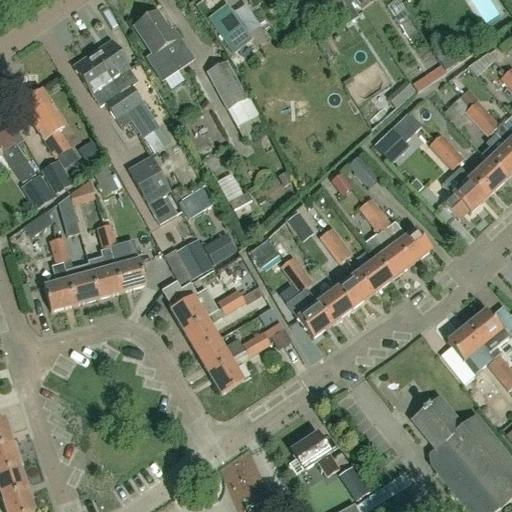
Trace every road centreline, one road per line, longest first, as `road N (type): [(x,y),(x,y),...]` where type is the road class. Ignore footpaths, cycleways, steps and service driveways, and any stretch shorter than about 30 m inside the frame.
road 1 (residential): [(215,455),(408,322),(511,227)]
road 2 (residential): [(215,455),(148,348),(125,331),(16,360)]
road 3 (residential): [(70,511),(16,360)]
